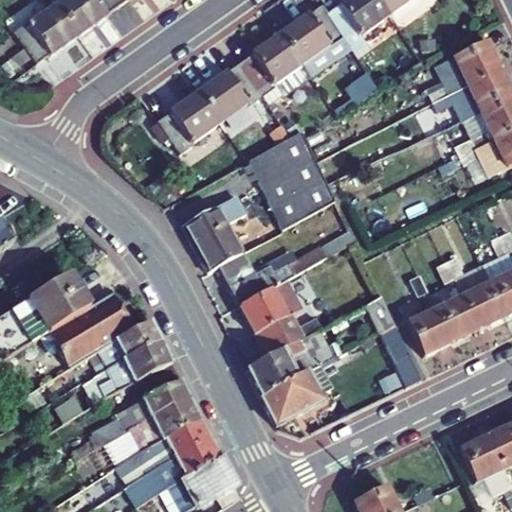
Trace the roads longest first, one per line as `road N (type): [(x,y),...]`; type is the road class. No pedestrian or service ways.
road 1 (tertiary): [(275,487),(161,263),(108,202),(48,164)]
road 2 (residential): [(511,368),(275,487)]
road 3 (residential): [(48,164),(92,95),(226,0)]
